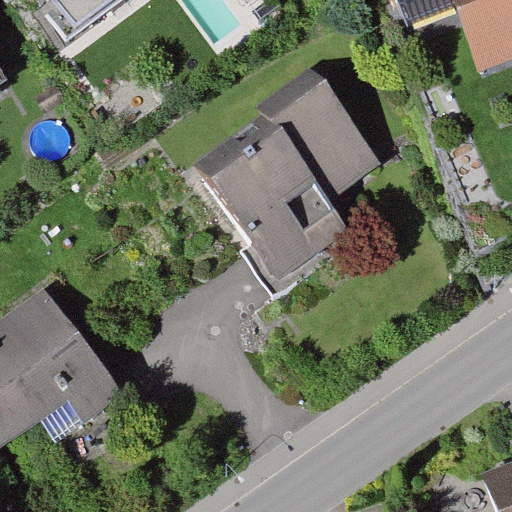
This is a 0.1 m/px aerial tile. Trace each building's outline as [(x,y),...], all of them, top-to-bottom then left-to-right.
[(47,0),(76,37),(128,0),(47,0)] [(511,0),(444,0),(434,4),(479,119),(511,106),(511,0)] [(0,97),(12,90),(0,69),(0,97)] [(371,260),(343,223),(390,188),(322,98),(209,183),(269,263),(257,272),(293,319),(311,305),(371,260)] [(0,486),(75,430),(90,450),(132,418),(49,309),(0,346),(0,486)] [(493,511),(511,511),(511,492),(490,502),(493,511)]
